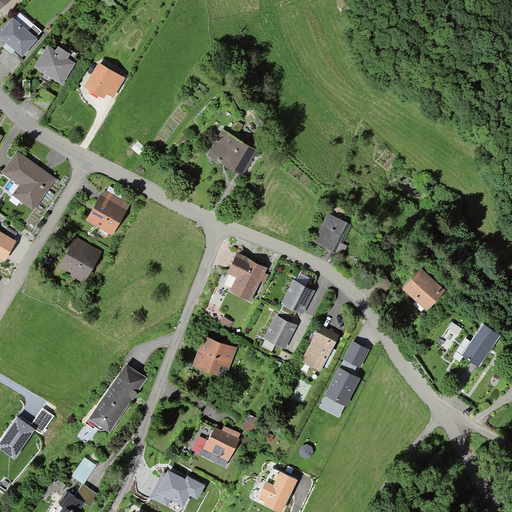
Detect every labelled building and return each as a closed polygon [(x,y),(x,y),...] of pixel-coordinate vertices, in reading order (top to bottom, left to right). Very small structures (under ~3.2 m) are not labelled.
[(38,38),(13,17),(0,33),(0,36),(23,56),(38,38)] [(57,51),(49,45),(35,65),(46,72),(42,77),(49,81),(53,76),(62,83),(75,63),(67,58),(70,54),(59,47),(57,51)] [(123,77),(99,64),(87,85),(104,94),(106,90),(113,95),(123,77)] [(54,96),(43,89),(34,103),(45,110),(54,96)] [(120,136),(128,143),(142,126),(131,117),(126,123),(129,125),(120,136)] [(175,142),(181,147),(188,139),(182,135),(175,142)] [(228,163),(237,169),(250,148),(228,135),(223,143),(218,140),(209,155),(220,162),(222,159),(228,163)] [(52,180),(16,154),(3,172),(28,190),(20,200),(32,208),(52,180)] [(123,208),(105,197),(101,203),(99,202),(89,219),(100,226),(98,230),(106,235),(109,231),(123,208)] [(328,214),(314,242),(341,255),(345,246),(341,244),(350,225),(347,223),(328,214)] [(15,240),(0,231),(0,256),(4,259),(15,240)] [(96,253),(76,241),(62,265),(82,277),(96,253)] [(361,265),(356,269),(362,278),(384,261),(377,252),(369,259),(371,261),(363,267),(361,265)] [(263,268),(237,255),(222,284),(232,289),(231,290),(248,299),(263,268)] [(378,279),(372,284),(379,294),(391,286),(380,270),(374,273),(378,279)] [(420,273),(406,288),(426,306),(439,291),(420,273)] [(311,291),(294,282),(278,311),(292,318),(296,310),(300,312),(311,291)] [(278,311),(264,339),(281,348),(292,327),(288,325),(292,318),(278,311)] [(465,338),(456,352),(478,367),(499,335),(482,323),(470,341),(465,338)] [(321,366),(336,335),(319,326),(304,357),(321,366)] [(225,367),(232,350),(204,340),(204,341),(201,339),(198,347),(201,348),(195,363),(215,370),(213,374),(224,378),(228,368),(225,367)] [(110,427),(129,400),(128,398),(126,397),(128,395),(131,397),(134,397),(136,394),(134,391),(143,379),(125,366),(90,418),(94,421),(91,425),(99,431),(104,430),(106,427),(104,426),(105,424),(110,427)] [(359,378),(340,368),(326,394),(346,404),(359,378)] [(496,374),(501,378),(506,372),(502,368),(496,374)] [(33,429),(17,417),(0,442),(0,446),(14,457),(33,429)] [(271,429),(282,435),(284,430),(273,425),(271,429)] [(226,462),(238,440),(213,428),(200,454),(216,462),(218,458),(226,462)] [(186,479),(169,470),(158,490),(183,503),(189,492),(197,496),(203,484),(187,476),(186,479)] [(296,480),(280,472),(274,485),(266,482),(261,492),(269,496),(266,503),(281,510),(296,480)] [(60,492),(65,485),(55,478),(40,490),(40,494),(46,497),(51,490),(56,489),(60,492)] [(77,511),(83,504),(90,508),(98,495),(82,484),(73,496),(65,491),(57,502),(62,505),(57,511),(77,511)]
